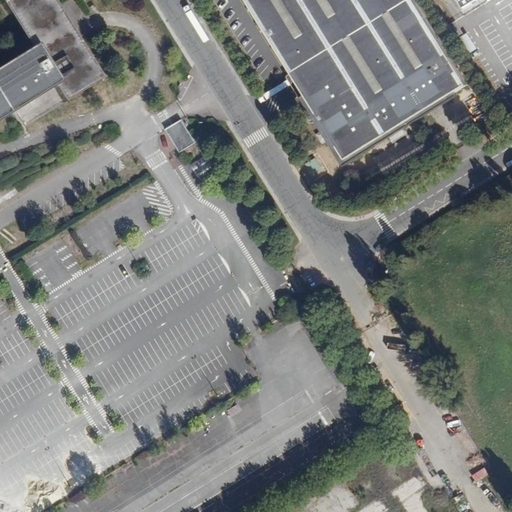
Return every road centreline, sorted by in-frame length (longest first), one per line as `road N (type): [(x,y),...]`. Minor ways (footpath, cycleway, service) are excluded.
road 1 (unknown): [(340,279),(303,322),(325,420),(177,511)]
road 2 (unclassified): [(168,0),(328,259)]
road 3 (unclassified): [(328,259),(485,511)]
road 4 (unclassified): [(328,259),(511,146)]
road 5 (unknown): [(125,106),(0,158)]
